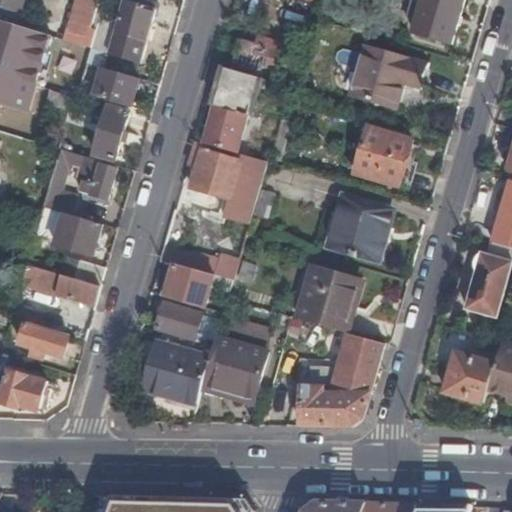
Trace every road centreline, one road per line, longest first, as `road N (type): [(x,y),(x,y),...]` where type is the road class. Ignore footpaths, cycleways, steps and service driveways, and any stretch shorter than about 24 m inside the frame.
road 1 (residential): [(377,469),(507,0)]
road 2 (residential): [(78,463),(211,0)]
road 3 (tertiary): [(297,468),(78,463)]
road 4 (tertiary): [(511,473),(377,469)]
